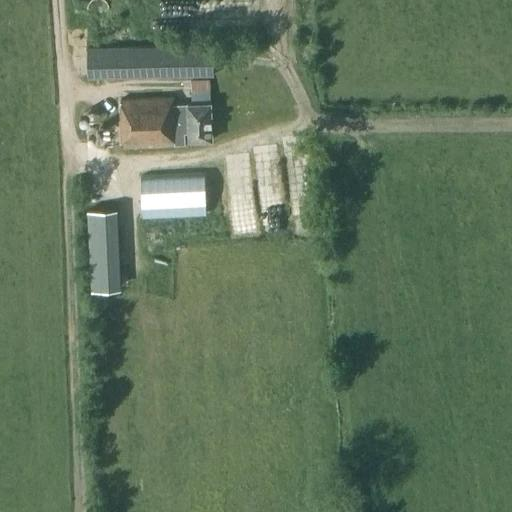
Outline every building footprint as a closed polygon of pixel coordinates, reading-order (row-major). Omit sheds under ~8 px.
[(213,46),(87,48),(87,77),(213,75),(213,46)] [(194,77),(193,89),(210,89),(210,78),(194,77)] [(191,104),(210,103),(209,90),(191,91),(191,104)] [(211,139),(210,103),(191,104),(174,105),(173,97),(120,100),(122,148),(184,145),(183,132),(188,132),(188,140),(211,139)] [(205,211),(204,174),(140,176),(142,213),(205,211)] [(117,288),(112,206),(88,207),(93,290),(117,288)]
